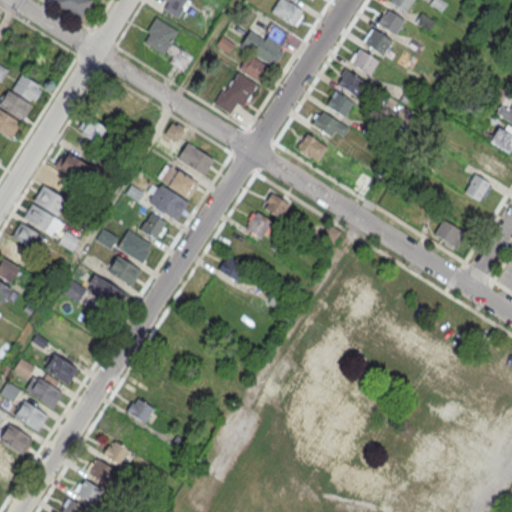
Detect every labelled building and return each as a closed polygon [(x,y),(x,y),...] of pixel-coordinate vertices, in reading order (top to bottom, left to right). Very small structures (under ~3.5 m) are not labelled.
[(92,0),(80,19),(55,3),(57,0),(92,0)] [(188,0),(190,1),(184,11),(182,10),(177,18),(162,9),(167,2),(165,0),(188,0)] [(277,0),(271,11),(295,26),(306,9),(290,0),(277,0)] [(413,0),(406,13),(387,1),(387,0),(413,0)] [(403,20),(394,35),(376,23),(385,8),(403,20)] [(434,22),(423,14),(418,21),(429,29),(434,22)] [(155,16),(177,30),(163,54),(144,42),(149,33),(146,31),(155,16)] [(240,49),(277,64),(289,35),(269,26),(263,38),(248,31),(240,49)] [(391,40),(382,55),(364,44),(373,29),(391,40)] [(378,61),(369,76),(351,64),(360,49),(378,61)] [(267,67),(248,55),(239,68),(258,81),(267,67)] [(0,64),(8,69),(0,82),(0,64)] [(365,82),(344,68),(335,82),(356,96),(365,82)] [(257,84),(237,71),(225,91),(222,89),(213,103),(230,113),(237,103),(243,107),(257,84)] [(11,89),(20,74),(39,85),(38,88),(41,90),(35,100),(31,98),(29,100),(11,89)] [(0,106),(0,101),(8,89),(32,104),(22,120),(0,106)] [(352,102),(343,117),(325,105),(334,90),(352,102)] [(511,102),(506,98),(497,113),(511,122),(511,102)] [(0,130),(0,108),(18,120),(15,124),(18,125),(11,137),(0,130)] [(348,128),(322,111),(319,116),(317,114),(311,124),(330,137),(334,131),(342,137),(348,128)] [(80,133),(82,130),(78,128),(84,118),(88,121),(90,118),(108,129),(98,145),(80,133)] [(490,144),(511,152),(511,148),(511,127),(497,123),(490,144)] [(297,147),(317,161),(327,146),(307,132),(297,147)] [(178,157),(203,175),(213,160),(188,143),(178,157)] [(54,166),(81,182),(91,166),(68,152),(63,160),(59,157),(54,166)] [(475,166),(493,176),(501,162),(483,152),(475,166)] [(189,198),(198,183),(166,163),(157,178),(189,198)] [(47,186),(56,170),(80,185),(70,201),(47,186)] [(364,189),(370,177),(361,173),(355,185),(364,189)] [(492,183),(474,174),(464,193),(483,202),(492,183)] [(188,201),(158,183),(156,186),(151,183),(147,190),(151,193),(147,200),(176,219),(188,201)] [(42,185),(66,200),(56,216),(32,201),(42,185)] [(262,205),(279,218),(289,204),(272,191),(262,205)] [(31,202),(22,217),(50,234),(53,230),(58,233),(63,223),(58,221),(59,219),(31,202)] [(155,238),(165,221),(151,211),(140,228),(155,238)] [(261,238),(271,222),(253,211),(243,227),(261,238)] [(433,234),(456,247),(465,231),(442,218),(433,234)] [(19,223),(46,240),(38,253),(11,236),(19,223)] [(322,235),(330,240),(336,229),(329,224),(322,235)] [(117,237),(102,228),(95,239),(110,248),(117,237)] [(127,228),(116,246),(142,262),(149,250),(147,249),(150,243),(127,228)] [(79,239),(72,252),(57,243),(64,231),(79,239)] [(248,259),(257,244),(237,232),(228,248),(248,259)] [(0,253),(25,269),(34,255),(10,239),(0,253)] [(131,285),(107,270),(116,255),(141,269),(131,285)] [(244,268),(228,255),(217,267),(234,281),(244,268)] [(0,276),(11,283),(20,268),(2,257),(0,260),(0,276)] [(126,291),(94,273),(86,286),(71,278),(65,288),(113,315),(126,291)] [(511,393),(511,379),(497,371),(495,373),(394,318),(394,305),(386,301),(377,318),(371,315),(385,288),(363,276),(342,315),(348,323),(347,327),(336,327),(295,358),(309,376),(289,392),(287,441),(298,455),(298,463),(328,465),(327,495),(379,497),(382,491),(392,496),(398,491),(431,509),(433,509),(437,502),(453,503),(511,393)] [(0,301),(9,287),(0,281),(0,301)] [(68,385),(77,369),(54,354),(44,369),(68,385)] [(34,367),(20,358),(13,370),(26,379),(34,367)] [(52,408),(62,393),(38,377),(37,379),(32,376),(24,389),(28,392),(28,393),(52,408)] [(139,390),(155,401),(165,387),(148,376),(139,390)] [(19,390),(6,381),(0,390),(0,394),(12,402),(19,390)] [(153,409),(137,398),(134,404),(132,402),(126,412),(144,423),(153,409)] [(37,431),(47,416),(23,400),(13,416),(37,431)] [(0,440),(22,455),(32,439),(8,424),(0,436),(0,440)] [(130,451),(114,441),(110,446),(108,445),(102,454),(120,466),(130,451)] [(114,470),(98,459),(94,465),(92,464),(86,473),(104,484),(114,470)] [(103,492),(87,481),(83,487),(81,486),(75,495),(93,506),(103,492)] [(85,511),(87,510),(71,499),(67,505),(65,503),(59,511),(85,511)]
